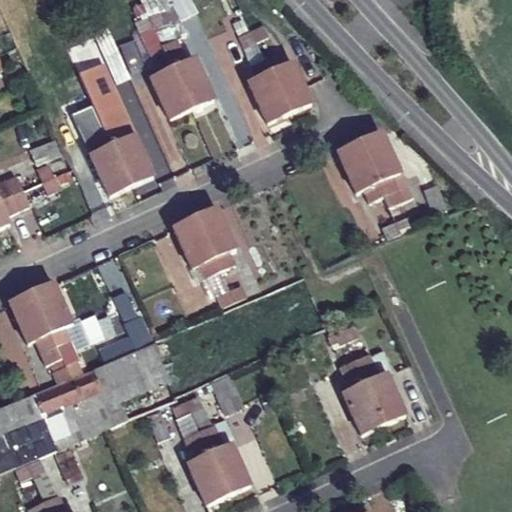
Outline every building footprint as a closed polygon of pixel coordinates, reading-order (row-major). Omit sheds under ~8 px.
[(251,35),(256,46),(267,41),(262,30),(251,35)] [(245,51),(256,46),(251,35),(239,40),(245,51)] [(159,43),(164,54),(176,48),(171,37),(159,43)] [(152,59),(164,54),(159,43),(147,48),(152,59)] [(264,64),(289,117),(311,107),(291,67),(285,69),(280,57),(264,64)] [(289,117),(264,64),(250,70),(257,83),(252,86),(272,126),(289,117)] [(173,73),(178,84),(203,138),(224,128),(205,88),(199,90),(188,66),(173,73)] [(203,138),(178,84),(163,91),(168,104),(162,107),(181,147),(203,138)] [(87,96),(92,107),(104,102),(99,91),(87,96)] [(80,113),(92,107),(87,96),(75,102),(80,113)] [(101,126),(106,137),(131,190),(153,179),(135,140),(127,144),(116,120),(101,126)] [(131,190),(106,137),(91,144),(97,157),(90,160),(109,200),(131,190)] [(360,150),(384,201),(389,212),(404,205),(393,181),(402,177),(384,139),(360,150)] [(360,150),(339,160),(358,200),(366,195),(371,208),(384,201),(360,150)] [(38,176),(43,187),(54,182),(49,171),(38,176)] [(0,206),(25,195),(19,181),(0,189),(0,206)] [(54,182),(43,187),(48,199),(59,194),(54,182)] [(25,195),(0,206),(0,232),(9,229),(6,222),(32,210),(25,195)] [(196,225),(220,277),(237,269),(232,257),(238,254),(220,214),(196,225)] [(402,240),(414,236),(408,224),(397,229),(402,240)] [(220,277),(196,225),(177,234),(195,274),(200,272),(206,284),(220,277)] [(391,245),(402,240),(397,229),(386,234),(391,245)] [(229,296),(234,307),(246,301),(241,289),(229,296)] [(33,300),(58,354),(72,347),(66,334),(73,331),(55,290),(33,300)] [(222,312),(234,307),(229,296),(216,301),(222,312)] [(63,365),(58,354),(33,300),(11,310),(30,351),(39,347),(49,371),(63,365)] [(342,340),(347,351),(359,346),(353,334),(342,340)] [(335,356),(347,351),(342,340),(330,345),(335,356)] [(178,405),(154,350),(91,376),(71,384),(0,413),(0,479),(26,468),(106,433),(114,430),(178,405)] [(354,367),(384,432),(405,423),(386,382),(375,387),(364,362),(354,367)] [(77,365),(65,370),(70,381),(82,375),(77,365)] [(384,432),(354,367),(343,372),(355,399),(345,403),(363,441),(384,432)] [(70,381),(65,370),(53,376),(58,386),(70,381)] [(187,409),(192,420),(204,415),(199,404),(187,409)] [(179,426),(192,420),(187,409),(175,415),(179,426)] [(200,439),(228,502),(249,492),(232,453),(226,456),(215,432),(200,439)] [(228,502),(200,439),(186,445),(196,470),(188,473),(206,511),(228,502)] [(68,487),(83,482),(74,458),(59,464),(68,487)] [(28,472),(32,482),(44,476),(39,466),(28,472)] [(20,487),(32,482),(28,472),(16,477),(20,487)] [(45,509),(46,511),(63,511),(59,503),(45,509)]
